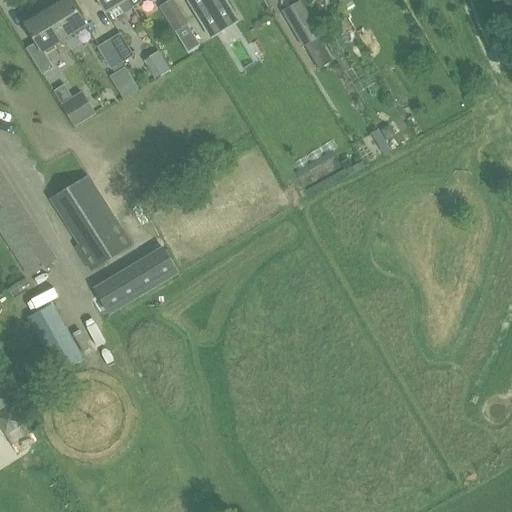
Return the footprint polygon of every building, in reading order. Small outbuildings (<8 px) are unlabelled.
[(71,0),(61,0),(47,9),(66,38),(87,25),(71,0)] [(134,6),(129,0),(100,0),(108,13),(119,6),(123,13),(134,6)] [(174,0),(163,7),(177,30),(187,23),(174,0)] [(187,0),(209,36),(235,21),(222,0),(187,0)] [(339,0),(345,11),(354,6),(350,0),(339,0)] [(301,1),(284,11),(304,45),(321,35),(301,1)] [(62,55),(72,49),(66,38),(47,9),(26,23),(46,54),(55,49),(53,46),(55,45),(62,55)] [(121,32),(110,39),(124,61),(134,55),(121,32)] [(124,61),(110,39),(99,46),(112,69),(117,77),(128,70),(123,62),(124,61)] [(511,39),(502,45),(511,61),(511,39)] [(260,49),(241,55),(244,64),(262,59),(260,49)] [(148,58),(159,77),(170,70),(159,52),(148,58)] [(84,92),(63,105),(76,125),(97,112),(84,92)] [(394,133),(389,125),(381,130),(386,138),(394,133)] [(93,146),(101,159),(115,151),(107,137),(93,146)] [(389,151),(384,144),(378,147),(382,155),(389,151)] [(344,171),(352,166),(347,158),(339,163),(344,171)] [(0,227),(30,276),(56,260),(0,169),(0,227)] [(94,185),(88,177),(55,198),(82,243),(79,245),(94,269),(132,245),(95,185),(94,185)] [(167,242),(99,286),(117,313),(184,269),(167,242)] [(75,302),(64,288),(72,282),(59,266),(39,282),(63,311),(75,302)] [(103,350),(111,345),(95,316),(86,321),(103,350)] [(62,326),(40,338),(58,371),(80,359),(62,326)] [(0,411),(0,423),(7,434),(25,423),(13,404),(0,411)] [(15,469),(5,475),(20,503),(30,497),(15,469)] [(16,511),(0,482),(0,511),(16,511)]
